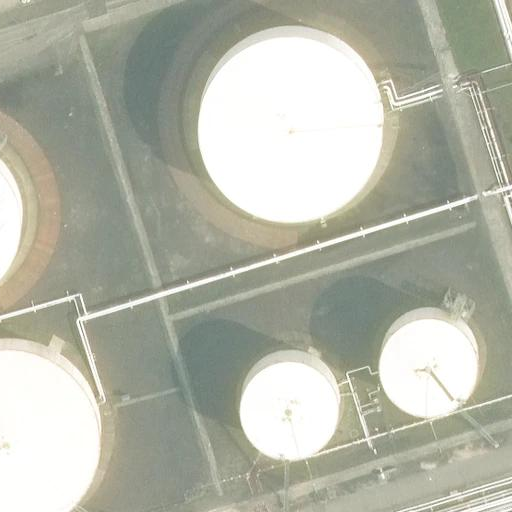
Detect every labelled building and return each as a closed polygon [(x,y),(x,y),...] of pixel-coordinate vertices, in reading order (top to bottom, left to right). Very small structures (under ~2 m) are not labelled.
[(386,116),(386,114),(386,104),(384,96),(382,86),(379,78),(372,63),(367,57),(361,49),(347,37),(337,31),(331,28),(317,22),(306,20),(294,19),(288,19),(276,20),(265,22),(255,26),(245,31),(238,35),(230,41),(224,47),(217,54),(211,62),(203,77),(200,84),(198,94),(196,104),(196,112),(197,129),(199,137),(202,146),(205,154),(209,163),(215,171),(221,179),(235,191),(245,197),(251,200),(266,206),(276,208),(288,209),(294,209),(306,208),(319,205),(327,202),(337,197),(344,193),(352,187),(358,181),(365,174),(370,167),(374,160),(379,151),(384,135),(385,125),(386,116)] [(23,210),(23,209),(23,200),(21,192),(20,185),(16,176),(9,162),(0,152),(0,265),(8,256),(12,250),(16,242),(20,232),(21,225),(23,210)] [(177,277),(180,286),(204,278),(205,278),(255,262),(255,254),(267,254),(267,246),(278,242),(167,242),(167,262),(153,267),(184,267),(148,279),(173,279),(177,277)] [(479,351),(479,350),(479,340),(476,331),(471,323),(465,315),(456,307),(449,304),(440,301),(429,300),(419,301),(410,304),(403,307),(395,314),(388,321),(384,330),(380,340),(379,350),(380,360),(383,368),(386,376),(392,384),(400,391),(408,395),(416,398),(427,400),(439,399),(447,397),(457,392),(464,386),(471,377),(475,370),(479,360),(479,351)] [(110,420),(110,418),(109,410),(108,401),(106,392),(102,383),(99,376),(94,368),(88,360),(81,353),(74,347),(68,342),(52,335),(39,331),(31,329),(19,329),(2,331),(0,331),(0,504),(2,505),(17,507),(33,506),(49,502),(58,499),(66,494),(74,489),(81,483),(89,475),(93,470),(97,464),(101,456),(105,446),(107,438),(109,429),(110,420)] [(341,397),(341,396),(341,387),(338,377),(332,366),(326,359),(317,352),(310,349),(301,346),(289,345),(281,346),(272,349),(263,354),(254,361),(249,368),(244,377),(241,386),(240,396),(241,404),(244,413),(248,422),(253,430),(260,436),(269,441),(279,445),(287,446),(298,446),(307,444),(317,439),(325,433),(331,426),(336,418),(340,407),(341,397)]
